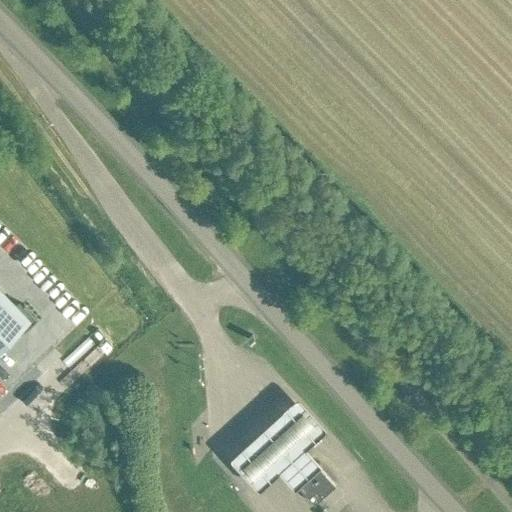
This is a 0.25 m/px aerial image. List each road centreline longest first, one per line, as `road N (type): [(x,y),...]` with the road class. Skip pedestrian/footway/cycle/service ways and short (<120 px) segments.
road 1 (tertiary): [(459,511),(0,14)]
road 2 (unclassified): [(0,437),(99,340)]
